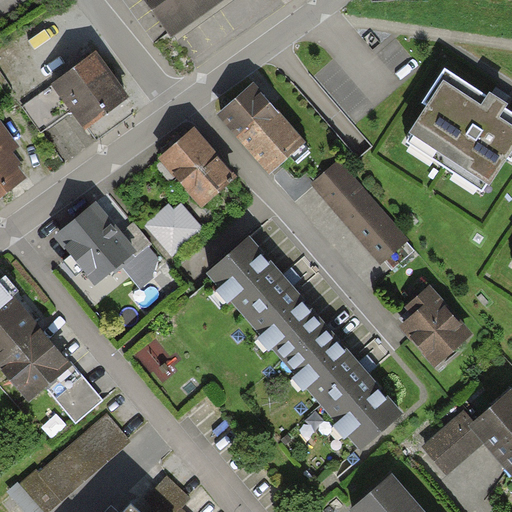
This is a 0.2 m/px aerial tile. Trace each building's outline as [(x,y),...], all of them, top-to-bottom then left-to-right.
[(151,0),(181,41),(238,0),(151,0)] [(134,100),(101,55),(56,87),(89,132),(134,100)] [(494,182),(511,155),(511,111),(450,68),(411,123),(494,182)] [(311,147),(262,87),(227,115),(276,175),(311,147)] [(22,148),(0,121),(0,204),(29,180),(22,172),(26,168),(15,154),(22,148)] [(243,182),(202,133),(169,161),(209,210),(243,182)] [(409,243),(343,164),(318,185),(383,264),(409,243)] [(177,213),(172,207),(148,227),(175,259),(206,233),(185,207),(177,213)] [(139,257),(105,208),(64,236),(98,285),(139,257)] [(409,416),(258,239),(217,274),(368,451),(409,416)] [(87,388),(1,279),(0,279),(0,355),(36,402),(55,387),(67,403),(87,388)] [(476,337),(435,288),(409,310),(417,320),(407,329),(440,367),(476,337)] [(469,414),(427,450),(448,474),(488,440),(511,467),(511,399),(480,426),(469,414)] [(25,511),(46,511),(138,445),(114,412),(9,489),(25,511)] [(423,511),(391,476),(353,509),(355,511),(423,511)]
